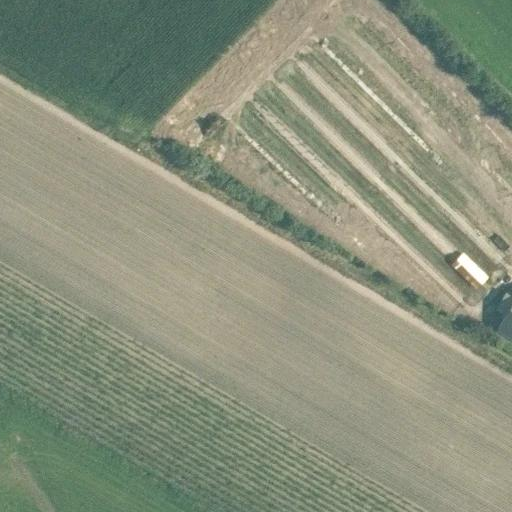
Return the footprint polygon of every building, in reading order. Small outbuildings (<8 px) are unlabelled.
[(358,0),(352,7),(511,160),(511,135),(371,0),(358,0)] [(511,174),(340,8),(327,21),(511,200),(511,174)] [(511,237),(511,215),(322,38),(313,47),(343,76),(336,84),(413,155),(418,150),(511,237)] [(477,289),(510,253),(298,62),(292,69),(328,101),(321,109),(285,76),(266,97),(265,95),(247,115),(246,114),(230,132),(348,239),(367,218),(382,233),(397,216),(477,289)] [(451,272),(437,279),(452,308),(466,301),(451,272)] [(511,302),(506,313),(497,328),(511,336),(511,302)]
